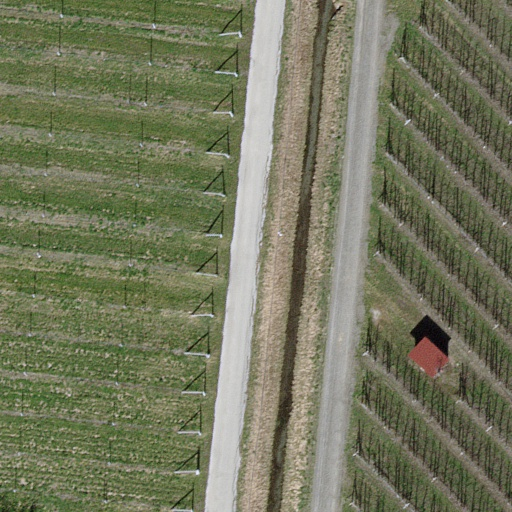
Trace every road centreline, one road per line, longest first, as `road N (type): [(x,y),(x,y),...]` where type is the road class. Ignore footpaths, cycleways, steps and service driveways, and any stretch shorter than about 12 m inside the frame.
road 1 (track): [(220,511),(274,0)]
road 2 (track): [(322,511),(371,0)]
